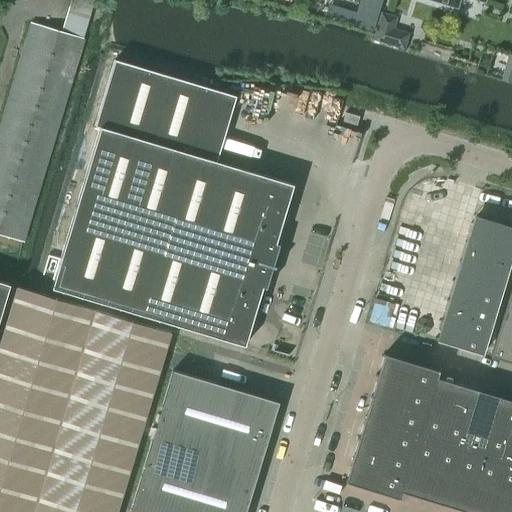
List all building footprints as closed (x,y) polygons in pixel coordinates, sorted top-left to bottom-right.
[(0,234),(20,241),(91,0),(68,0),(60,31),(32,23),(0,129),(0,234)] [(373,20),(379,0),(362,0),(357,15),(373,20)] [(375,33),(373,36),(373,38),(373,39),(376,40),(377,41),(379,41),(380,41),(381,42),(382,42),(385,43),(386,43),(389,45),(391,46),(392,47),(394,47),(400,49),(403,49),(404,47),(405,44),(405,43),(406,41),(407,35),(408,33),(407,32),(406,32),(405,32),(404,31),(398,29),(397,29),(395,28),(394,27),(394,25),(396,19),(396,17),(395,16),(394,16),(390,15),(390,14),(389,14),(386,13),(385,13),(384,12),(382,12),(381,12),(380,13),(379,15),(379,16),(378,17),(378,18),(377,19),(377,20),(377,21),(376,21),(376,22),(376,23),(375,24),(375,25),(374,27),(374,30),(375,31),(375,33)] [(215,161),(235,96),(114,60),(70,205),(268,264),(292,184),(215,161)] [(342,121),(356,125),(359,116),(345,111),(342,121)] [(70,205),(46,286),(244,345),(268,264),(70,205)] [(479,224),(470,222),(435,339),(481,354),(511,252),(511,226),(482,217),(479,224)] [(0,311),(8,284),(0,281),(0,311)] [(0,511),(115,511),(169,332),(16,286),(0,340),(0,511)] [(502,314),(511,316),(511,294),(508,293),(502,314)] [(511,316),(502,314),(496,334),(511,339),(511,316)] [(511,339),(496,334),(489,356),(511,362),(511,339)] [(383,354),(377,376),(430,392),(434,378),(437,370),(383,354)] [(172,370),(130,510),(135,511),(244,511),(278,402),(172,370)] [(377,376),(370,397),(423,413),(430,392),(377,376)] [(423,413),(417,434),(439,441),(456,384),(434,378),(430,392),(423,413)] [(456,384),(439,441),(460,447),(477,390),(456,384)] [(477,390),(460,447),(481,453),(498,397),(477,390)] [(370,397),(364,419),(417,434),(423,413),(370,397)] [(511,401),(498,397),(481,453),(502,460),(511,426),(511,401)] [(364,419),(357,440),(410,455),(417,434),(364,419)] [(511,426),(502,460),(511,462),(511,426)] [(403,476),(399,491),(422,498),(439,441),(417,434),(410,455),(403,476)] [(357,440),(351,461),(403,476),(410,455),(357,440)] [(439,441),(422,498),(443,504),(460,447),(439,441)] [(460,447),(443,504),(464,510),(481,453),(460,447)] [(481,453),(464,510),(470,511),(486,511),(502,460),(481,453)] [(511,462),(502,460),(486,511),(509,511),(511,503),(511,462)] [(351,461),(345,482),(397,497),(399,491),(403,476),(351,461)]
